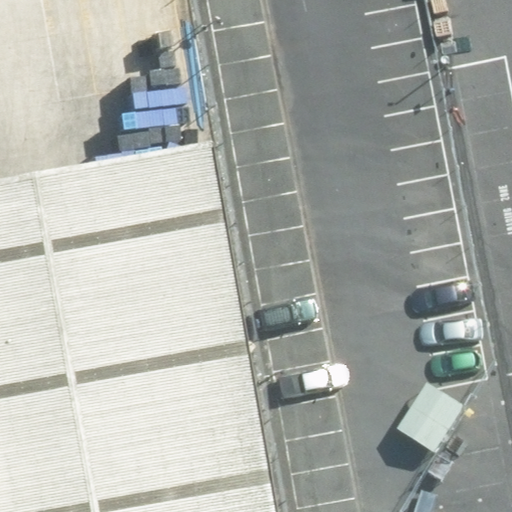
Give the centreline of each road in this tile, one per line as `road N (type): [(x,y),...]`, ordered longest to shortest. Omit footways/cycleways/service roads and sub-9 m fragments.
road 1 (unknown): [(12,0),(117,511)]
road 2 (unknown): [(291,0),(362,413)]
